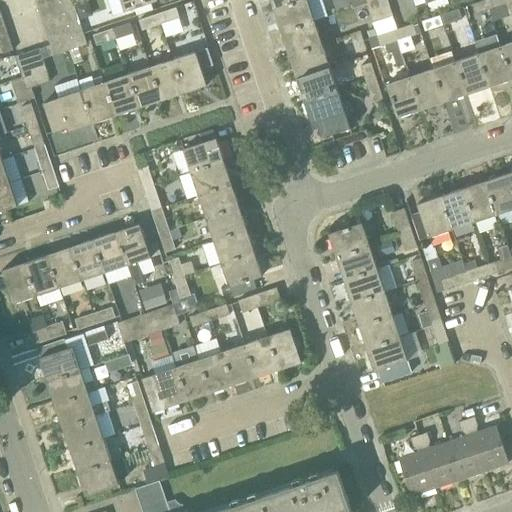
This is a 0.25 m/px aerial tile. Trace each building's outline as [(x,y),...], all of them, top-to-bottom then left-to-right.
[(61,3),(60,0),(34,0),(38,11),(61,3)] [(64,10),(74,7),(71,0),(60,0),(61,3),(64,10)] [(157,1),(156,0),(119,0),(124,12),(157,1)] [(269,0),(273,10),(303,0),(269,0)] [(306,0),(303,0),(273,10),(281,33),(314,22),(306,0)] [(392,17),(386,0),(381,0),(376,2),(382,21),(392,17)] [(424,0),(426,4),(433,1),(437,11),(450,6),(448,0),(424,0)] [(474,16),(490,11),(486,0),(471,5),(474,16)] [(511,14),(511,0),(486,0),(490,11),(506,5),(509,15),(511,14)] [(372,24),(382,21),(376,2),(366,5),(372,24)] [(61,3),(38,11),(42,22),(65,15),(64,10),(61,3)] [(65,15),(69,26),(70,29),(80,26),(74,7),(64,10),(65,15)] [(157,15),(160,25),(179,19),(175,8),(157,15)] [(439,16),(442,27),(461,20),(457,10),(439,16)] [(42,22),(46,34),(69,26),(65,15),(42,22)] [(141,31),(160,25),(157,15),(138,21),(141,31)] [(442,27),(439,16),(420,23),(424,33),(442,27)] [(322,45),(314,22),(281,33),(289,56),(322,45)] [(111,30),(115,40),(133,34),(130,24),(111,30)] [(412,25),(393,31),(397,42),(415,36),(412,25)] [(73,38),(70,29),(69,26),(46,34),(50,45),(50,46),(73,38)] [(86,45),(80,26),(70,29),(73,38),(76,48),(86,45)] [(115,40),(111,30),(92,36),(96,46),(115,40)] [(399,50),(397,42),(393,31),(374,38),(378,48),(385,46),(387,54),(399,50)] [(6,32),(0,34),(0,47),(2,54),(13,51),(6,32)] [(366,50),(360,32),(350,35),(356,54),(366,50)] [(53,56),(76,48),(73,38),(50,46),(53,56)] [(511,42),(500,47),(511,80),(511,79),(511,42)] [(53,56),(50,46),(50,45),(39,49),(42,59),(53,56)] [(289,56),(296,78),(329,67),(322,45),(289,56)] [(500,47),(478,54),(489,88),(511,80),(500,47)] [(46,72),(42,59),(39,49),(27,53),(34,74),(35,76),(46,72)] [(176,59),(187,92),(207,86),(201,70),(213,66),(207,49),(176,59)] [(28,76),(34,74),(27,53),(15,57),(23,81),(29,79),(28,76)] [(478,54),(455,62),(466,95),(489,88),(478,54)] [(176,59),(149,68),(160,101),(187,92),(176,59)] [(432,70),(443,103),(466,95),(455,62),(432,70)] [(361,67),(367,85),(377,82),(371,63),(361,67)] [(329,67),(296,78),(304,101),(337,90),(329,67)] [(160,101),(149,68),(123,77),(134,110),(160,101)] [(432,70),(409,77),(421,110),(443,103),(432,70)] [(35,76),(34,74),(28,76),(29,79),(23,81),(26,90),(50,82),(46,72),(35,76)] [(134,110),(123,77),(96,85),(107,119),(134,110)] [(421,110),(409,77),(386,85),(398,118),(421,110)] [(377,82),(367,85),(373,104),(383,100),(377,82)] [(107,119),(96,85),(69,94),(81,128),(107,119)] [(341,103),(337,90),(304,101),(312,125),(316,123),(322,139),(350,129),(344,112),(351,110),(348,101),(341,103)] [(69,94),(58,98),(43,103),(53,133),(68,128),(69,132),(81,128),(69,94)] [(20,108),(26,126),(37,123),(30,104),(20,108)] [(43,142),(37,123),(26,126),(34,149),(44,146),(43,142)] [(191,173),(224,162),(216,139),(183,150),(191,173)] [(35,153),(42,172),(52,169),(44,146),(34,149),(35,153)] [(2,161),(0,161),(0,186),(9,184),(2,161)] [(195,185),(199,197),(232,186),(224,162),(191,173),(195,185)] [(52,169),(42,172),(48,191),(58,187),(57,185),(52,169)] [(147,169),(138,172),(144,190),(154,187),(147,169)] [(486,182),(497,215),(511,209),(511,186),(508,174),(486,182)] [(475,223),(497,215),(486,182),(477,185),(464,189),(475,223)] [(9,184),(0,186),(0,212),(17,206),(9,184)] [(239,208),(232,186),(199,197),(206,219),(239,208)] [(160,205),(154,187),(144,190),(151,211),(161,208),(160,205)] [(440,197),(452,230),(475,223),(464,189),(440,197)] [(428,238),(452,230),(440,197),(418,205),(420,213),(411,215),(420,241),(428,238)] [(152,217),(159,236),(169,232),(163,213),(161,208),(151,211),(152,217)] [(247,230),(239,208),(206,219),(214,242),(247,230)] [(392,214),(398,233),(410,229),(403,209),(392,214)] [(337,258),(370,247),(362,223),(328,234),(337,258)] [(116,232),(127,266),(134,286),(144,283),(137,263),(152,258),(140,224),(116,232)] [(410,229),(398,233),(404,252),(416,248),(410,229)] [(255,253),(247,230),(214,242),(221,264),(255,253)] [(93,240),(104,274),(127,266),(116,232),(93,240)] [(169,232),(159,236),(165,254),(175,251),(169,232)] [(70,248),(82,282),(104,274),(93,240),(70,248)] [(344,281),(377,270),(370,247),(337,258),(344,281)] [(48,256),(59,289),(82,282),(70,248),(48,256)] [(255,253),(221,264),(229,287),(221,290),(224,300),(256,289),(253,280),(263,276),(255,253)] [(25,263),(36,297),(59,289),(48,256),(25,263)] [(511,268),(511,260),(510,256),(492,263),(495,274),(511,268)] [(175,281),(184,278),(177,260),(168,263),(175,281)] [(416,282),(426,278),(420,260),(410,263),(416,282)] [(437,293),(450,289),(459,286),(468,283),(465,273),(462,260),(430,270),(437,293)] [(36,297),(25,263),(2,271),(13,304),(36,297)] [(483,267),(465,273),(468,283),(486,277),(483,267)] [(352,303),(385,293),(377,270),(344,281),(352,303)] [(190,295),(184,278),(175,281),(181,298),(190,295)] [(426,278),(416,282),(422,300),(433,296),(426,278)] [(257,295),(261,307),(280,301),(276,289),(257,295)] [(359,326),(392,315),(385,293),(352,303),(359,326)] [(166,305),(163,295),(141,302),(145,312),(166,305)] [(261,307),(257,295),(237,301),(242,313),(261,307)] [(431,326),(431,327),(442,324),(436,305),(425,308),(426,312),(417,315),(423,329),(431,326)] [(207,312),(211,322),(229,315),(225,306),(207,312)] [(155,313),(158,323),(176,317),(173,307),(155,313)] [(112,308),(93,314),(97,325),(115,319),(112,308)] [(211,322),(207,312),(189,319),(192,328),(211,322)] [(136,319),(139,329),(158,323),(155,313),(136,319)] [(78,331),(97,325),(93,314),(74,321),(78,331)] [(367,349),(399,338),(392,315),(359,326),(367,349)] [(179,326),(176,317),(158,323),(161,332),(179,326)] [(117,325),(121,335),(139,329),(136,319),(117,325)] [(63,323),(45,330),(43,330),(47,342),(66,336),(63,323)] [(158,323),(139,329),(143,339),(161,332),(158,323)] [(442,324),(431,327),(438,345),(448,342),(442,324)] [(143,339),(139,329),(121,335),(124,345),(143,339)] [(28,348),(47,342),(43,330),(25,336),(24,337),(28,348)] [(108,330),(80,339),(83,349),(111,339),(108,330)] [(268,338),(278,371),(301,363),(290,330),(268,338)] [(244,345),(255,378),(278,371),(268,338),(244,345)] [(399,338),(367,349),(375,373),(378,371),(382,381),(407,373),(404,363),(407,362),(399,338)] [(39,359),(47,382),(80,370),(72,347),(66,349),(63,340),(37,349),(40,358),(39,359)] [(222,353),(233,386),(255,378),(244,345),(222,353)] [(233,386),(222,353),(199,360),(210,393),(233,386)] [(187,401),(210,393),(199,360),(175,368),(187,401)] [(187,401),(175,368),(142,379),(153,412),(187,401)] [(80,370),(47,382),(54,405),(97,390),(93,381),(85,384),(80,370)] [(126,386),(132,405),(143,401),(137,382),(126,386)] [(97,390),(54,405),(62,427),(95,416),(110,411),(107,404),(110,403),(105,388),(97,390)] [(150,420),(143,401),(132,405),(140,426),(151,423),(150,420)] [(103,439),(95,416),(62,427),(70,450),(103,439)] [(473,417),(466,420),(483,472),(507,464),(495,427),(476,433),(475,430),(476,425),(473,417)] [(459,480),(483,472),(466,420),(458,423),(461,432),(464,434),(465,437),(447,443),(459,480)] [(142,431),(148,450),(158,446),(151,423),(140,426),(142,431)] [(426,433),(418,436),(436,488),(459,480),(447,443),(429,449),(428,446),(429,442),(426,433)] [(436,488),(418,436),(410,438),(412,447),(416,450),(418,453),(399,459),(411,496),(436,488)] [(78,473),(111,461),(103,439),(70,450),(78,473)] [(160,451),(158,446),(148,450),(154,468),(165,465),(160,451)] [(111,462),(111,461),(78,473),(85,496),(118,484),(115,474),(126,470),(122,458),(111,462)] [(350,511),(337,472),(275,492),(281,511),(350,511)] [(135,490),(138,501),(162,493),(159,482),(135,490)] [(281,511),(275,492),(216,511),(281,511)] [(138,501),(142,511),(143,511),(166,504),(162,493),(138,501)] [(167,502),(170,511),(180,511),(183,504),(181,505),(175,499),(167,502)]
